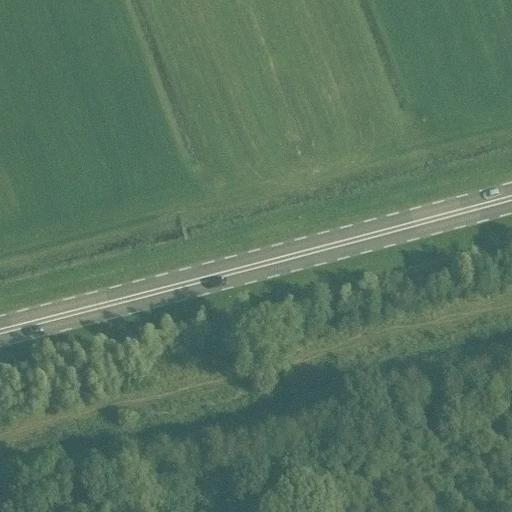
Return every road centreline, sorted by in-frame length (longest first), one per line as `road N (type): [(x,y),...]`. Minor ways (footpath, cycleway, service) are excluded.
road 1 (track): [(0,494),(511,362)]
road 2 (primary): [(511,208),(0,336)]
